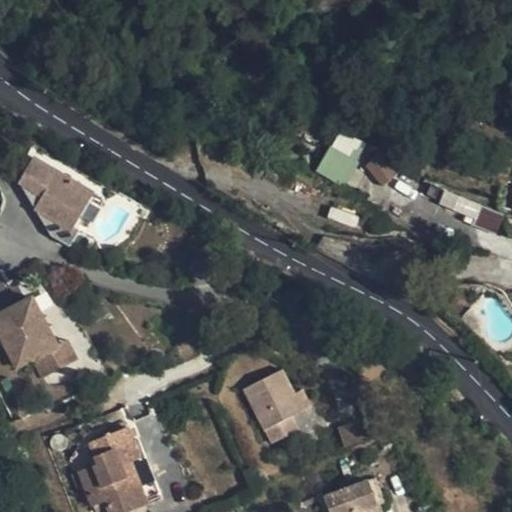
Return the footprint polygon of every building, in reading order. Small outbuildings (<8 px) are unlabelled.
[(315,171),(343,186),(366,146),(338,130),(315,171)] [(378,156),(366,165),(381,185),(393,175),(378,156)] [(36,157),(21,180),(54,234),(73,245),(82,229),(76,226),(93,197),(87,187),(36,157)] [(30,291),(0,307),(0,329),(17,360),(33,352),(43,371),(68,358),(57,337),(30,291)] [(66,333),(57,337),(68,358),(77,354),(66,333)] [(272,442),(299,429),(291,416),(303,409),(295,394),(283,369),(246,387),(272,442)] [(303,409),(313,404),(305,389),(295,394),(303,409)] [(124,464),(133,461),(141,457),(129,426),(91,441),(99,463),(81,470),(94,505),(108,500),(112,511),(125,511),(151,502),(144,484),(133,488),(124,464)] [(144,484),(133,461),(124,464),(133,488),(144,484)] [(377,476),(369,479),(377,498),(384,495),(377,476)] [(382,511),(377,498),(369,479),(327,495),(333,511),(382,511)]
